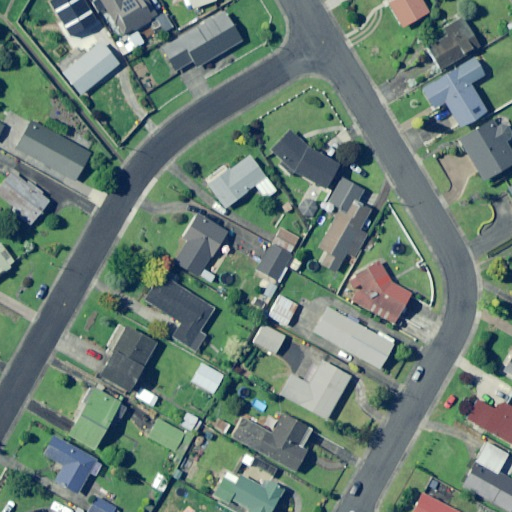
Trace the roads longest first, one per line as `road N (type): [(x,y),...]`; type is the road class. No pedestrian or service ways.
road 1 (residential): [(324,39),(453,249),(461,293),(442,359),(355,511)]
road 2 (residential): [(324,39),(153,154),(0,419)]
